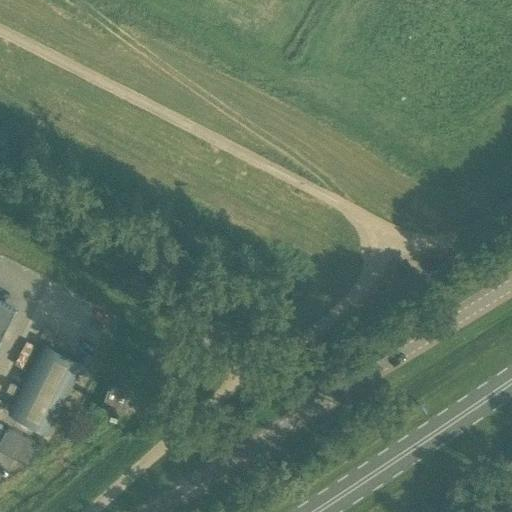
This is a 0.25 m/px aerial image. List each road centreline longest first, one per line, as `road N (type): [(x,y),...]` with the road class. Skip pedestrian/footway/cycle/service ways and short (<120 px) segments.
road 1 (unclassified): [(166,511),(511,290)]
road 2 (primary): [(323,511),(511,391)]
